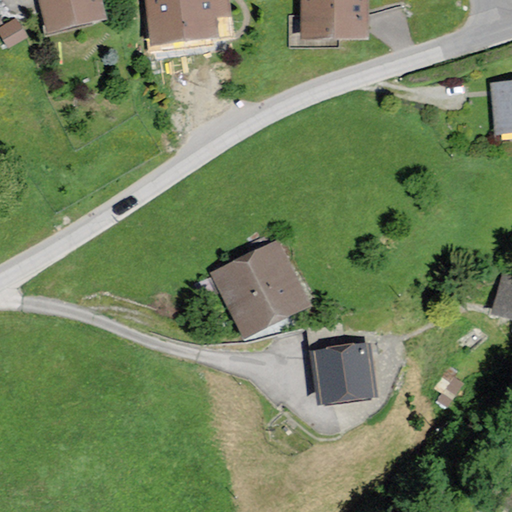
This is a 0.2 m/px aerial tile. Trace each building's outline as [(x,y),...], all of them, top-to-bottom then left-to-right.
[(98,0),(35,0),(43,37),(104,25),(98,0)] [(142,0),(149,51),(217,43),(214,22),(231,20),(228,0),(142,0)] [(367,0),(300,0),(301,43),(368,43),(367,0)] [(511,86),(492,88),(494,136),(511,135),(511,86)] [(277,243),(210,276),(243,342),(310,309),(277,243)] [(511,278),(503,276),(490,312),(511,320),(511,278)] [(369,347),(310,356),(318,409),(377,400),(369,347)]
